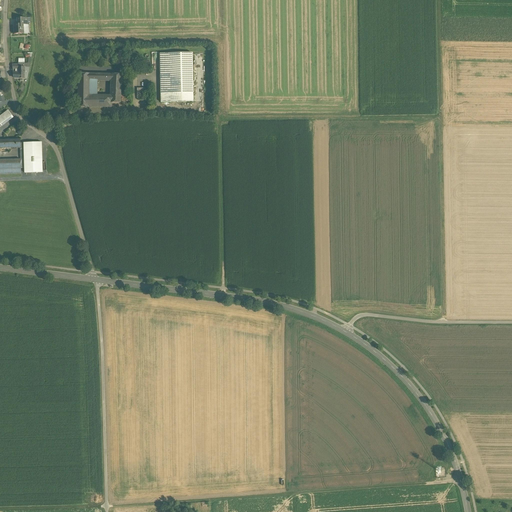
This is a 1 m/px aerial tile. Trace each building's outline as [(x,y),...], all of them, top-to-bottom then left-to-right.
[(18,25),(14,25),(14,34),(24,34),(23,25),(18,25)] [(192,53),(160,54),(161,103),(193,102),(192,53)] [(19,67),(18,67),(18,68),(18,69),(18,71),(17,71),(17,73),(13,74),(14,78),(24,79),(24,72),(24,67),(19,67)] [(89,74),(79,74),(79,75),(78,107),(89,107),(89,96),(89,80),(89,74)] [(121,75),(112,75),(112,80),(111,92),(120,92),(121,75)] [(109,96),(89,96),(89,107),(111,107),(111,103),(111,98),(108,97),(109,96)] [(9,111),(0,117),(0,126),(13,117),(9,111)] [(20,140),(0,140),(0,148),(21,147),(21,143),(20,140)] [(42,142),(27,143),(28,152),(24,153),(25,168),(25,173),(43,172),(42,142)] [(21,160),(6,161),(0,160),(0,168),(21,168),(22,160),(21,160)]
